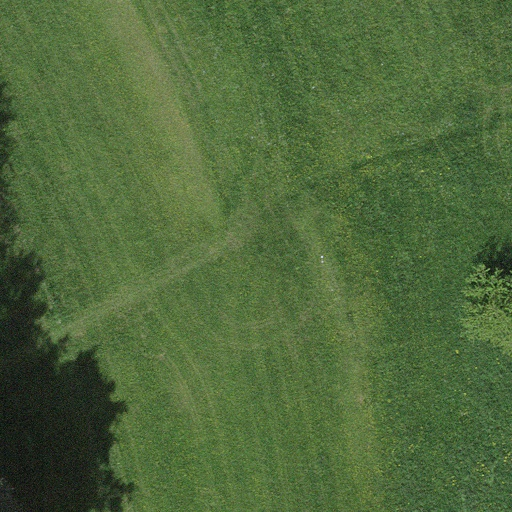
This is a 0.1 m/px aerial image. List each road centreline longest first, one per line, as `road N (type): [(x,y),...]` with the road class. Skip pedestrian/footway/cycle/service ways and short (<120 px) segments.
road 1 (track): [(511,103),(427,133),(246,231)]
road 2 (track): [(246,231),(137,0)]
